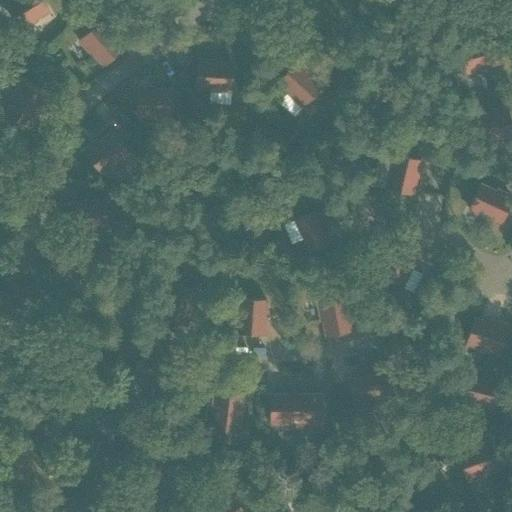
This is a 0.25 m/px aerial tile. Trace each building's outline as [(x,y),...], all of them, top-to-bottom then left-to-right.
[(14,0),(5,6),(19,30),(22,28),(23,30),(36,22),(37,23),(38,23),(36,20),(49,12),(41,0),(14,0)] [(262,0),(272,9),(275,6),(276,7),(282,0),(262,0)] [(114,33),(113,32),(110,34),(100,22),(79,41),(81,43),(80,45),(90,56),(88,57),(89,58),(92,55),(102,67),(123,48),(111,35),(114,33)] [(474,38),(473,39),(474,42),(459,46),(466,73),(469,72),(470,74),(484,70),(484,72),(486,72),(485,68),(499,64),(492,37),(475,42),(474,38)] [(216,63),(217,59),(215,59),(215,63),(197,61),(195,89),(210,90),(210,94),(211,94),(211,92),(226,93),(226,91),(230,91),(232,64),(216,63)] [(310,76),(312,73),(311,72),(309,75),(296,63),(277,83),(288,93),(285,96),(286,97),(288,95),(298,105),(300,104),(302,106),(321,86),(310,76)] [(36,113),(39,115),(40,114),(37,112),(45,97),(21,83),(14,96),(11,94),(10,95),(11,96),(4,109),(6,110),(4,113),(28,127),(36,113)] [(157,90),(157,86),(155,86),(155,90),(138,89),(137,117),(152,117),(152,121),(153,121),(153,119),(168,119),(168,117),(172,117),(172,90),(157,90)] [(489,109),(487,109),(488,112),(473,115),(477,142),(480,142),(481,144),(495,141),(495,143),(497,143),(496,139),(511,137),(507,110),(489,112),(489,109)] [(99,141),(96,138),(95,139),(98,142),(84,153),(101,174),(113,165),(115,168),(116,167),(115,166),(126,156),(125,155),(128,153),(111,131),(99,141)] [(416,180),(420,181),(420,179),(416,178),(421,161),(394,155),(390,169),(386,168),(386,170),(388,170),(384,184),(386,185),(385,188),(413,195),(416,180)] [(9,177),(10,176),(6,175),(11,160),(0,157),(0,193),(1,193),(6,176),(9,177)] [(497,188),(496,187),(494,190),(480,184),(469,209),(472,211),(471,212),(484,219),(484,220),(485,221),(486,217),(500,224),(511,198),(495,191),(497,188)] [(88,202),(70,205),(75,233),(90,230),(91,234),(92,234),(92,232),(106,229),(106,227),(109,227),(104,199),(89,202),(88,198),(87,199),(88,202)] [(331,223),(331,222),(327,223),(321,209),(296,220),(297,224),(295,225),(301,238),(300,239),(300,240),(303,238),(309,252),(335,241),(328,225),(331,223)] [(380,258),(379,259),(382,260),(376,274),(401,287),(402,283),(404,284),(410,271),(412,272),(413,271),(409,269),(416,255),(391,243),(383,259),(380,258)] [(26,286),(25,286),(24,289),(9,284),(0,309),(0,310),(3,311),(3,313),(16,318),(16,320),(17,320),(18,317),(32,322),(42,296),(25,290),(26,286)] [(194,311),(195,310),(191,308),(197,294),(171,284),(170,287),(168,286),(162,300),(161,299),(160,301),(164,302),(158,316),(184,326),(191,309),(194,311)] [(352,312),(352,311),(348,312),(345,297),(318,302),(319,305),(317,306),(319,320),(318,321),(318,322),(322,321),(325,336),(352,331),(348,313),(352,312)] [(237,318),(236,333),(263,335),(265,318),(268,318),(268,316),(265,316),(266,301),(238,299),(238,302),(236,302),(235,317),(233,317),(233,318),(237,318)] [(490,320),(489,319),(488,323),(473,318),(466,345),(469,346),(468,348),(482,352),(482,354),(483,354),(484,351),(499,355),(507,328),(489,323),(490,320)] [(159,351),(158,351),(157,354),(142,349),(134,376),(137,377),(136,379),(150,383),(150,385),(151,385),(152,382),(167,386),(175,360),(158,354),(159,351)] [(366,367),(365,367),(365,370),(350,372),(352,399),(356,399),(356,401),(371,400),(371,401),(372,401),(372,398),(387,396),(384,368),(366,370),(366,367)] [(482,374),(481,374),(480,377),(465,373),(458,400),(461,401),(460,403),(475,407),(474,409),(475,409),(476,405),(491,409),(498,382),(481,378),(482,374)] [(243,392),(214,389),(212,406),(208,406),(206,422),(210,422),(208,439),(237,443),(240,424),(238,424),(239,411),(241,411),(243,392)] [(321,424),(321,394),(302,394),(302,396),(289,396),(289,394),(270,395),(270,425),(288,425),(288,428),(304,428),(304,424),(321,424)] [(109,438),(108,422),(80,424),(81,439),(109,438)] [(471,445),(470,446),(471,449),(456,455),(466,481),(469,479),(470,481),(484,476),(484,478),(485,478),(484,474),(498,469),(489,443),(472,449),(471,445)] [(18,450),(5,459),(21,482),(34,473),(18,450)] [(115,459),(88,462),(89,478),(117,474),(115,459)] [(268,494),(261,511),(284,511),(278,510),(282,499),(268,494)] [(18,511),(3,496),(0,499),(0,511),(18,511)] [(105,511),(103,498),(75,503),(76,511),(105,511)]
